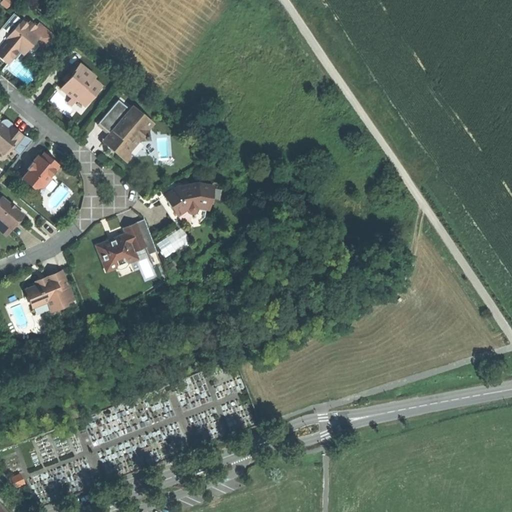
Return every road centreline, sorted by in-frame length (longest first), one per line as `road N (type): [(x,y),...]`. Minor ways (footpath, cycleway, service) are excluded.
road 1 (secondary): [(82,511),(277,438),(511,390)]
road 2 (residential): [(0,264),(81,219),(95,189),(92,164),(0,86)]
